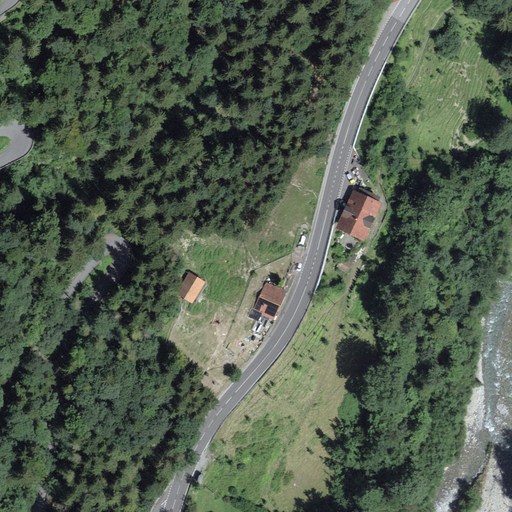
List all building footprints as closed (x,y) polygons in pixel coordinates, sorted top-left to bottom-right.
[(356,196),(342,225),(361,234),(375,204),(356,196)] [(293,258),(300,260),(307,233),(300,231),(293,258)] [(353,267),(343,260),(338,268),(347,275),(353,267)] [(191,274),(179,291),(190,299),(202,281),(191,274)] [(265,285),(262,284),(259,290),(256,289),(244,314),(253,318),(257,309),(270,315),(281,293),(268,287),(269,285),(265,283),(265,285)]
